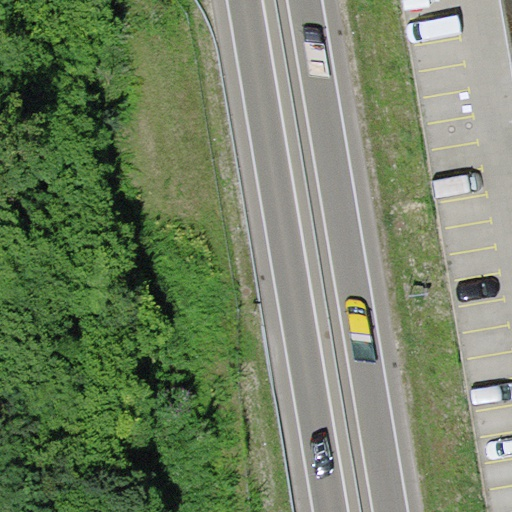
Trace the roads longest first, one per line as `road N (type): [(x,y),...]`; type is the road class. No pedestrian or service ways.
road 1 (motorway): [(244,0),(330,511)]
road 2 (motorway): [(392,511),(306,0)]
road 3 (unknown): [(461,0),(511,282)]
